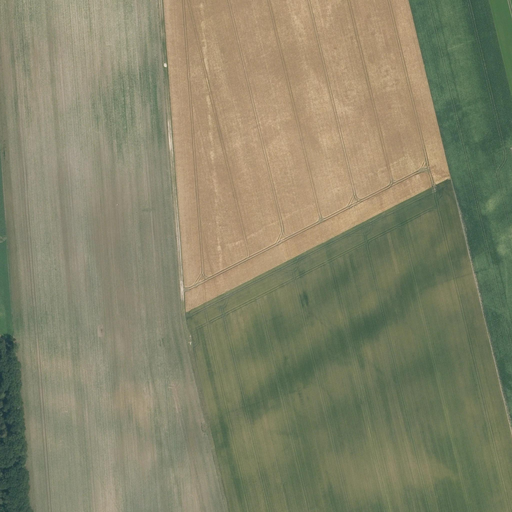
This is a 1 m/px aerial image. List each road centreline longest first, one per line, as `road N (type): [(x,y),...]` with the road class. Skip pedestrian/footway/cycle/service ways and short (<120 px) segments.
road 1 (track): [(159,0),(182,305)]
road 2 (track): [(0,337),(13,455)]
